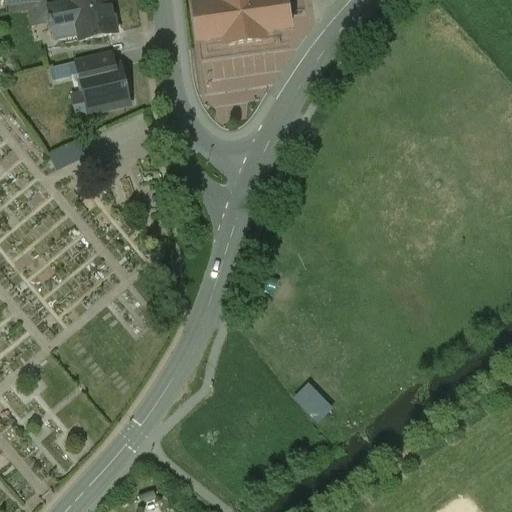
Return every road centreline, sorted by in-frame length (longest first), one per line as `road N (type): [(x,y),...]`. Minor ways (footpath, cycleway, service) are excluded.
road 1 (tertiary): [(66,511),(134,436),(187,354),(244,195)]
road 2 (tertiary): [(244,195),(285,109),(369,0)]
road 3 (tertiary): [(244,195),(201,162),(178,119),(161,0)]
